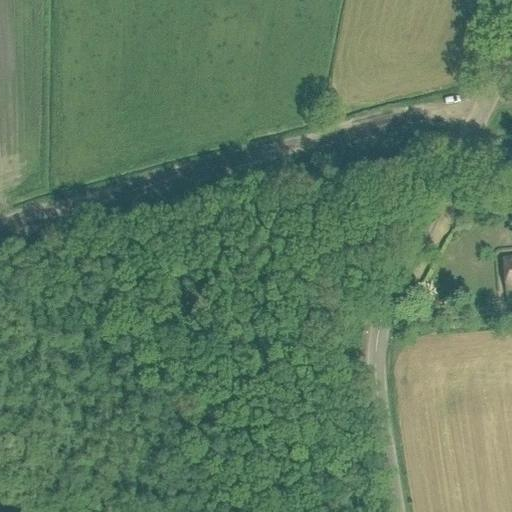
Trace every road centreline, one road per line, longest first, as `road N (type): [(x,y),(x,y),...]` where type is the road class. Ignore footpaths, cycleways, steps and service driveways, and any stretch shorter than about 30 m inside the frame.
road 1 (track): [(482,105),(170,182),(0,236)]
road 2 (tertiary): [(398,511),(375,364),(379,319),(511,48)]
